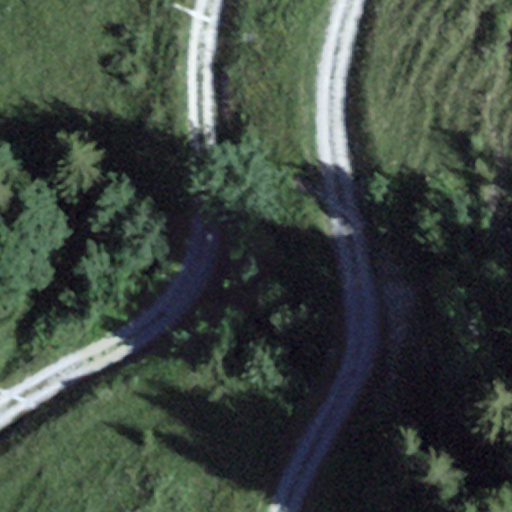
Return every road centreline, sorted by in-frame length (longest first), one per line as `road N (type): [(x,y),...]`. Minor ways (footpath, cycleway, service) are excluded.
road 1 (track): [(271,511),(339,359),(343,307),(313,101),(335,0)]
road 2 (track): [(203,0),(187,64),(189,221),(180,276),(161,307),(118,339),(0,402)]
